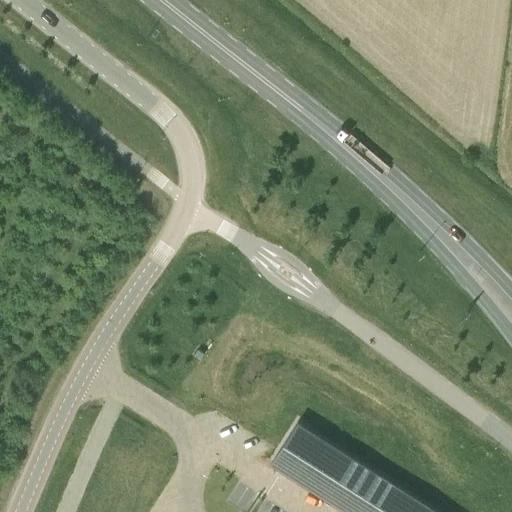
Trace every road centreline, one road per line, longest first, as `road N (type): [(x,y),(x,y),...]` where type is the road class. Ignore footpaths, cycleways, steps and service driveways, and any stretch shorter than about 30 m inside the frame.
road 1 (unclassified): [(511,443),(188,207)]
road 2 (primary): [(243,64),(463,274),(511,334)]
road 3 (primary): [(511,290),(302,99),(243,64)]
road 4 (tertiary): [(19,511),(85,368),(188,207)]
road 5 (tertiary): [(188,207),(189,164),(170,122),(25,0)]
